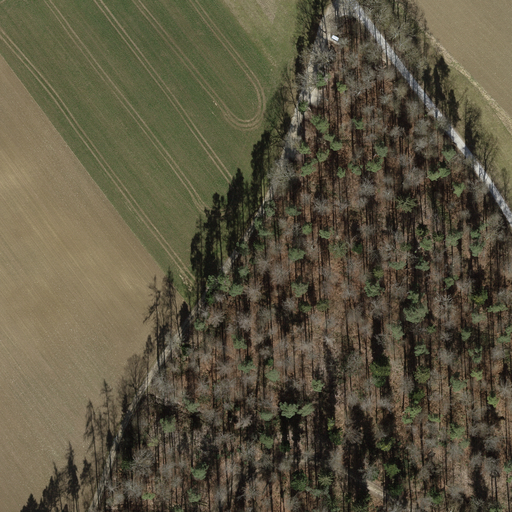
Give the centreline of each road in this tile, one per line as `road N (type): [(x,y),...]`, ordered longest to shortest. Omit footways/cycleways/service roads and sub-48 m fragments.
road 1 (track): [(90,511),(136,406),(263,211),(337,0)]
road 2 (track): [(511,217),(352,0)]
road 3 (track): [(422,511),(322,456),(291,453),(223,484),(210,511)]
